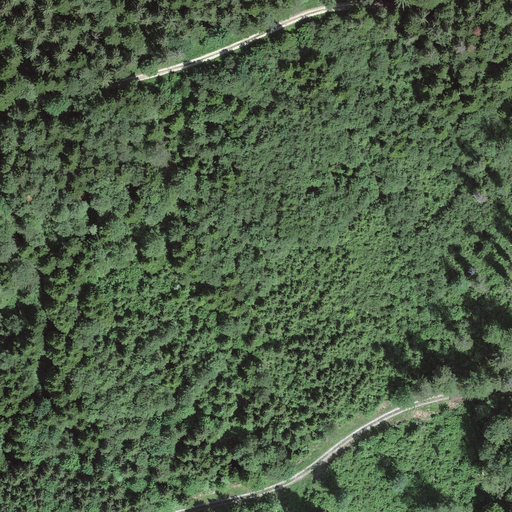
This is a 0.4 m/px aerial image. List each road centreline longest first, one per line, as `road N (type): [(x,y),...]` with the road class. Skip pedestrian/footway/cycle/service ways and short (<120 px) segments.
road 1 (track): [(0,108),(163,74),(315,11),(439,0)]
road 2 (track): [(511,381),(416,403),(273,489),(171,511)]
